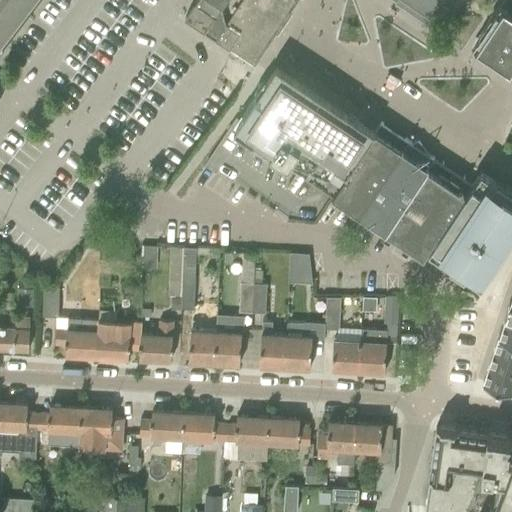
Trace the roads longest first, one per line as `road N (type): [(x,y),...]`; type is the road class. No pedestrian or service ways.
road 1 (residential): [(432,399),(436,313),(431,292),(415,276),(309,236),(163,209),(0,81)]
road 2 (residential): [(0,378),(432,399)]
road 3 (residential): [(432,399),(391,511)]
